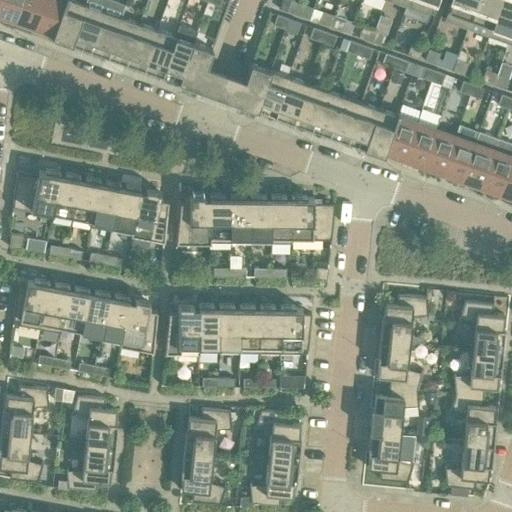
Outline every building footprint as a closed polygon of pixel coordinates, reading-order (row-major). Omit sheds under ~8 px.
[(21,0),(0,0),(0,13),(15,19),(21,0)] [(43,0),(21,0),(15,19),(34,26),(43,0)] [(43,0),(34,26),(52,32),(53,33),(64,0),(43,0)] [(64,0),(53,33),(52,32),(51,35),(70,42),(84,3),(77,0),(64,0)] [(105,0),(85,0),(84,3),(70,42),(88,48),(105,0)] [(125,4),(112,0),(105,0),(88,48),(107,55),(121,15),(125,4)] [(289,0),(286,10),(309,19),(313,7),(293,0),(289,0)] [(407,0),(405,5),(403,12),(426,21),(433,0),(407,0)] [(467,27),(476,0),(450,0),(444,18),(467,27)] [(487,34),(499,0),(476,0),(467,27),(487,34)] [(508,41),(511,29),(511,0),(499,0),(487,34),(508,41)] [(330,26),(334,14),(322,10),(318,22),(330,26)] [(284,28),(288,17),(277,13),(273,24),(284,28)] [(345,18),(334,14),(330,26),(341,30),(345,18)] [(139,22),(121,15),(107,55),(125,61),(139,22)] [(300,21),(288,17),(284,28),(296,32),(300,21)] [(157,28),(139,22),(125,61),(143,68),(157,28)] [(370,40),(374,29),(363,25),(359,36),(370,40)] [(321,41),(324,30),(313,26),(309,37),(321,41)] [(175,35),(157,28),(143,68),(161,74),(175,35)] [(386,33),(374,29),(370,40),(382,44),(386,33)] [(336,34),(324,30),(321,41),(332,45),(336,34)] [(193,41),(175,35),(161,74),(179,81),(193,41)] [(357,54),(361,43),(349,39),(345,50),(357,54)] [(212,48),(193,41),(179,81),(217,94),(226,71),(206,65),(212,48)] [(418,57),(423,46),(411,42),(407,53),(418,57)] [(372,47),(361,43),(357,54),(368,58),(372,47)] [(440,52),(428,48),(424,59),(436,64),(440,52)] [(393,67),(397,56),(385,52),(381,62),(393,67)] [(408,60),(397,56),(393,67),(404,71),(408,60)] [(456,58),(452,69),(464,73),(468,62),(456,58)] [(233,74),(226,71),(217,94),(224,97),(257,108),(258,106),(257,105),(270,69),(251,62),(245,78),(233,74)] [(430,80),(434,69),(424,65),(420,76),(430,80)] [(493,84),(497,72),(485,68),(481,80),(493,84)] [(288,75),(270,69),(257,105),(258,106),(257,108),(274,115),(288,75)] [(445,73),(434,69),(430,80),(441,84),(445,73)] [(508,76),(497,72),(493,84),(504,88),(508,76)] [(306,81),(288,75),(274,115),(292,121),(306,81)] [(469,94),(473,83),(462,79),(459,90),(469,94)] [(324,88),(306,81),(292,121),(310,127),(324,88)] [(483,87),(473,83),(469,94),(480,97),(483,87)] [(342,94),(324,88),(310,127),(328,134),(342,94)] [(508,107),(511,97),(501,93),(497,104),(508,107)] [(360,101),(342,94),(328,134),(346,140),(360,101)] [(378,107),(360,101),(346,140),(364,147),(378,107)] [(395,113),(378,107),(364,147),(383,154),(384,151),(383,150),(397,111),(396,110),(395,113)] [(439,116),(420,109),(416,121),(403,157),(422,164),(435,128),(439,116)] [(398,111),(397,111),(383,150),(384,151),(403,157),(416,121),(397,114),(398,111)] [(478,130),(459,123),(455,135),(474,141),(478,130)] [(455,134),(435,128),(422,164),(442,171),(455,134)] [(497,137),(478,130),(474,141),(461,178),(480,185),(497,137)] [(455,135),(455,134),(442,171),(461,178),(474,141),(455,135)] [(511,155),(511,142),(497,137),(480,185),(499,192),(511,155)] [(511,155),(499,192),(511,196),(511,155)] [(51,214),(59,170),(45,168),(45,170),(38,168),(37,174),(16,170),(12,206),(51,214)] [(72,216),(79,174),(59,170),(51,214),(52,214),(52,212),(72,216)] [(90,225),(99,178),(79,174),(72,216),(91,219),(89,225),(90,225)] [(111,229),(119,182),(99,178),(90,225),(111,229)] [(130,233),(140,186),(119,182),(111,229),(130,233)] [(140,186),(130,233),(164,239),(168,199),(159,197),(160,192),(140,188),(140,186)] [(209,241),(210,193),(209,193),(209,195),(188,195),(188,200),(180,200),(176,240),(209,241)] [(229,241),(230,193),(210,193),(209,241),(229,241)] [(250,241),(251,193),(230,193),(229,241),(250,241)] [(270,242),(271,194),(251,193),(250,241),(270,242)] [(291,242),(291,194),(271,194),(270,242),(291,242)] [(306,194),(291,194),(291,242),(292,242),(292,238),(330,239),(334,202),(313,202),(313,196),(306,196),(306,194)] [(9,246),(21,247),(23,233),(11,232),(9,246)] [(45,240),(28,237),(26,248),(43,251),(45,240)] [(64,255),(66,246),(50,243),(48,252),(64,255)] [(82,249),(66,246),(64,255),(80,258),(82,249)] [(104,262),(106,254),(90,251),(88,259),(104,262)] [(122,257),(106,254),(104,262),(120,265),(122,257)] [(188,259),(176,258),(176,272),(188,272),(188,259)] [(314,277),(326,278),(328,266),(316,265),(314,277)] [(229,275),(229,266),(213,266),(213,275),(229,275)] [(245,267),(229,266),(229,275),(245,275),(245,267)] [(270,276),(270,267),(254,267),(253,275),(270,276)] [(286,267),(270,267),(270,276),(286,276),(286,267)] [(39,327),(48,280),(34,277),(33,279),(27,278),(26,284),(17,282),(13,318),(19,319),(18,323),(39,327)] [(59,331),(68,284),(48,280),(39,327),(59,331)] [(80,329),(88,288),(68,284),(59,331),(60,331),(61,325),(80,329)] [(99,339),(108,292),(88,288),(80,329),(99,333),(98,339),(99,339)] [(119,343),(128,296),(108,292),(99,339),(119,343)] [(381,338),(408,341),(424,342),(424,337),(409,333),(411,314),(426,313),(426,316),(427,315),(426,295),(397,292),(396,302),(384,301),(381,338)] [(129,296),(128,296),(119,343),(153,349),(157,309),(148,307),(149,301),(129,298),(129,296)] [(475,321),(472,347),(500,350),(504,313),(492,312),(493,302),(464,299),(459,319),(460,319),(461,317),(475,321)] [(198,351),(199,303),(198,303),(198,305),(177,304),(177,310),(168,310),(164,350),(198,351)] [(218,351),(219,303),(199,303),(198,351),(218,351)] [(239,351),(239,303),(219,303),(218,351),(239,351)] [(259,352),(260,304),(239,303),(239,351),(259,352)] [(279,352),(280,304),(260,304),(259,352),(279,352)] [(295,304),(280,304),(279,352),(301,352),(301,348),(307,348),(311,312),(301,312),(301,306),(295,306),(295,304)] [(406,367),(408,341),(381,338),(377,374),(389,376),(388,385),(417,388),(422,369),(421,369),(420,371),(406,367)] [(496,387),(500,350),(472,347),(469,374),(455,375),(454,372),(453,372),(455,392),(483,395),(484,385),(496,387)] [(53,365),(55,356),(39,353),(37,362),(53,365)] [(70,359),(55,356),(53,365),(69,368),(70,359)] [(93,372),(95,364),(79,361),(77,369),(93,372)] [(110,367),(95,364),(93,372),(109,375),(110,367)] [(306,383),(305,371),(280,371),(280,384),(306,383)] [(218,385),(218,376),(202,376),(202,385),(218,385)] [(234,376),(218,376),(218,385),(234,385),(234,376)] [(259,386),(259,377),(243,376),(242,385),(259,386)] [(275,377),(259,377),(259,386),(275,386),(275,377)] [(5,392),(2,429),(29,432),(32,405),(48,404),(47,386),(18,383),(17,393),(5,392)] [(61,398),(62,387),(55,385),(54,397),(61,398)] [(418,407),(417,388),(388,385),(387,394),(375,393),(371,429),(399,432),(402,406),(417,405),(417,407),(418,407)] [(74,389),(62,387),(61,398),(70,400),(74,389)] [(482,404),(483,395),(455,392),(449,410),(451,411),(451,408),(465,412),(463,439),(491,442),(494,405),(482,404)] [(87,415),(85,441),(113,444),(116,407),(104,406),(105,396),(77,393),(72,410),(87,415)] [(188,415),(184,451),(212,454),(215,428),(231,426),(229,409),(201,406),(200,416),(188,415)] [(271,429),(268,456),(296,459),(300,422),(288,421),(289,411),(260,408),(255,425),(271,429)] [(27,458),(29,432),(2,429),(0,443),(0,465),(10,467),(9,477),(37,480),(42,463),(27,458)] [(396,459),(399,432),(371,429),(368,466),(380,467),(379,477),(407,480),(413,461),(411,460),(411,463),(396,459)] [(414,459),(415,431),(401,431),(400,458),(414,459)] [(487,478),(491,442),(463,439),(460,465),(445,466),(445,464),(444,464),(446,484),(474,487),(475,477),(487,478)] [(109,481),(113,444),(85,441),(82,468),(66,469),(67,487),(96,489),(97,479),(109,481)] [(209,481),(212,454),(184,451),(180,488),(192,489),(191,499),(220,502),(225,485),(209,481)] [(292,495),(296,459),(268,456),(265,482),(249,483),(250,495),(251,501),(255,502),(279,504),(280,494),(292,495)] [(251,501),(250,495),(240,496),(241,505),(255,505),(255,502),(251,501)]
